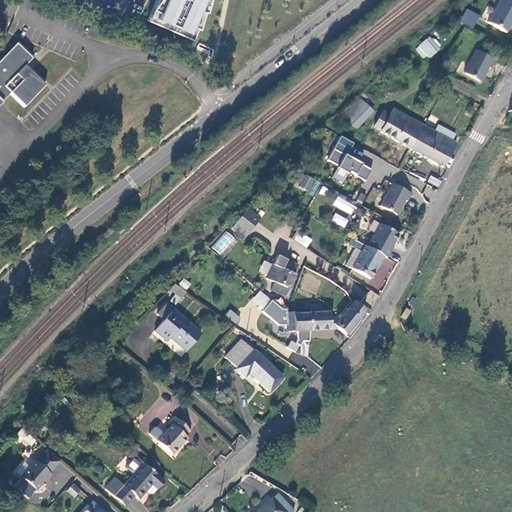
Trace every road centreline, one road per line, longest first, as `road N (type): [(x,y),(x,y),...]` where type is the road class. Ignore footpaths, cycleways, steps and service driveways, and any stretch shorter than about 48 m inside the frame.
road 1 (unclassified): [(184,511),(369,332),(495,106),(511,91)]
road 2 (secondary): [(365,0),(0,291)]
road 3 (residential): [(511,398),(451,372),(329,511)]
